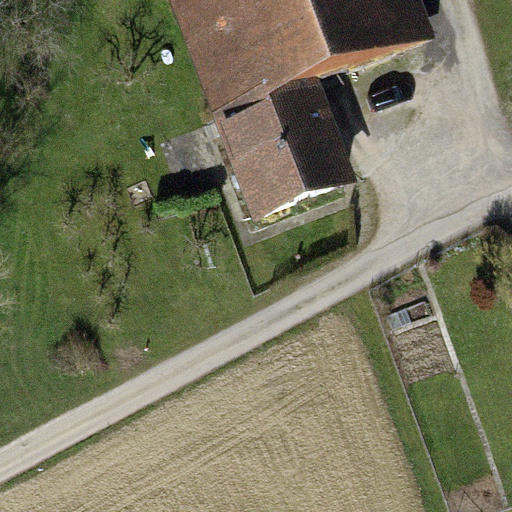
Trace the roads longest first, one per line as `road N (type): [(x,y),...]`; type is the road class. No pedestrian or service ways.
road 1 (track): [(0,468),(511,196)]
road 2 (track): [(511,155),(453,0)]
